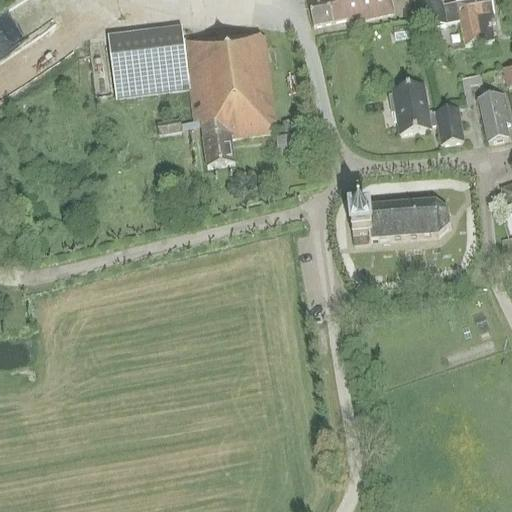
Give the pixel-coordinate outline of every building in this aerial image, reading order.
[(393,16),(391,6),(389,0),(313,0),(314,3),(307,4),(313,29),(352,21),(353,25),(393,16)] [(493,18),(490,0),(485,0),(456,5),(443,8),(441,0),(417,0),(415,1),(422,33),(447,28),(460,25),(464,49),(494,43),(489,18),(493,18)] [(511,0),(497,0),(500,9),(511,6),(511,0)] [(246,38),(183,44),(181,32),(107,42),(115,102),(190,91),(194,125),(194,126),(201,125),(202,130),(203,142),(207,171),(234,167),(231,142),(276,136),(264,40),(246,41),(246,38)] [(511,69),(503,72),(507,90),(511,88),(511,69)] [(433,116),(427,117),(422,89),(390,94),(391,98),(387,99),(390,116),(394,115),(398,139),(429,134),(429,131),(435,130),(438,149),(463,145),(458,111),(433,115),(433,116)] [(505,128),(510,127),(503,99),(478,104),(488,147),(508,143),(505,128)] [(194,126),(194,125),(180,128),(179,123),(157,127),(159,140),(182,135),(202,130),(201,125),(194,126)] [(284,135),(293,134),(292,125),(283,126),(284,135)] [(297,137),(275,140),(276,153),(299,150),(297,137)] [(511,189),(501,193),(509,218),(511,217),(511,221),(511,189)] [(449,231),(450,229),(449,229),(447,216),(448,216),(447,214),(446,215),(435,208),(435,207),(434,206),(433,207),(366,212),(367,220),(364,220),(351,221),(352,239),(353,248),(371,247),(371,245),(438,240),(448,231),(449,231)]
